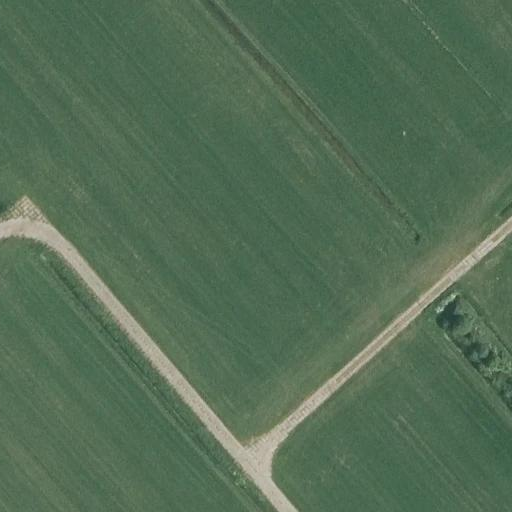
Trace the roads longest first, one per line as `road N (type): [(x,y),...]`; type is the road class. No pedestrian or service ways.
road 1 (track): [(291,511),(50,235),(33,226),(0,230)]
road 2 (track): [(248,460),(511,226)]
